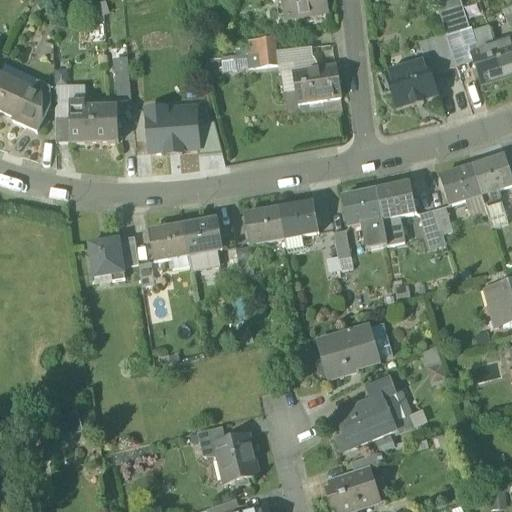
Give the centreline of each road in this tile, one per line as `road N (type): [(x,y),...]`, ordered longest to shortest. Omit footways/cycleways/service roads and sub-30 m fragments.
road 1 (residential): [(0,172),(74,193),(145,195),(369,162)]
road 2 (residential): [(369,162),(351,0)]
road 3 (residential): [(369,162),(511,125)]
